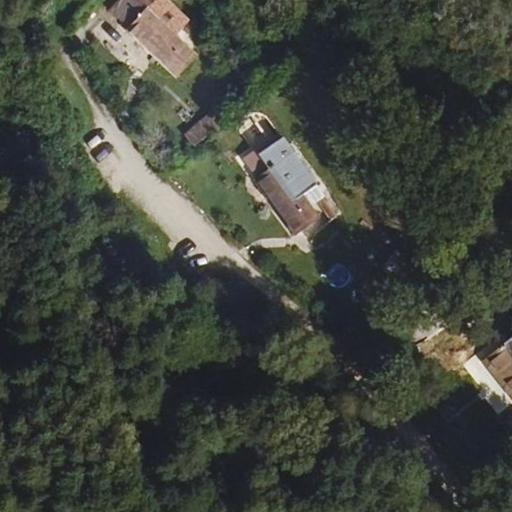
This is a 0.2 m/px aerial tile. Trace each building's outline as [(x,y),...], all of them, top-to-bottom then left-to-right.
[(119,0),(110,8),(128,29),(138,20),(119,0)] [(119,0),(138,20),(128,29),(178,75),(196,56),(175,36),(189,21),(166,0),(119,0)] [(207,114),(186,135),(199,147),(219,126),(207,114)] [(221,152),(232,164),(252,146),(241,134),(221,152)] [(269,170),(257,179),(297,234),(318,219),(302,196),(316,185),(283,138),(259,155),(269,170)] [(397,252),(386,269),(398,277),(404,282),(416,265),(397,252)] [(511,311),(509,308),(503,313),(511,324),(511,311)] [(503,313),(496,317),(505,329),(511,324),(503,313)] [(511,338),(484,361),(511,396),(511,338)] [(296,350),(264,377),(274,392),(288,381),(293,389),(315,374),(296,350)]
